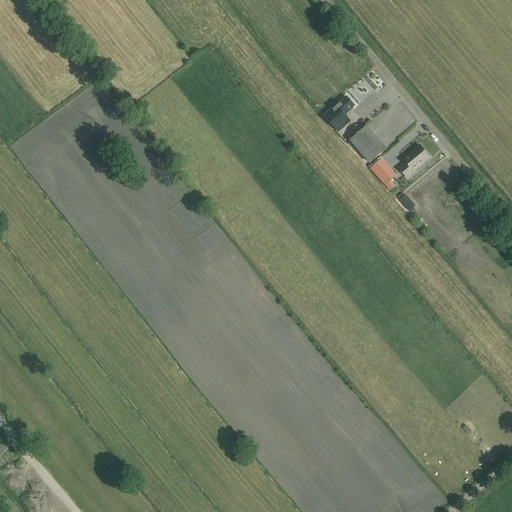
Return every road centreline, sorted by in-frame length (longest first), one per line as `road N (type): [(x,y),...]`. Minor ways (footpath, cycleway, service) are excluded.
road 1 (unclassified): [(511,222),(324,0)]
road 2 (unknown): [(0,418),(77,511)]
